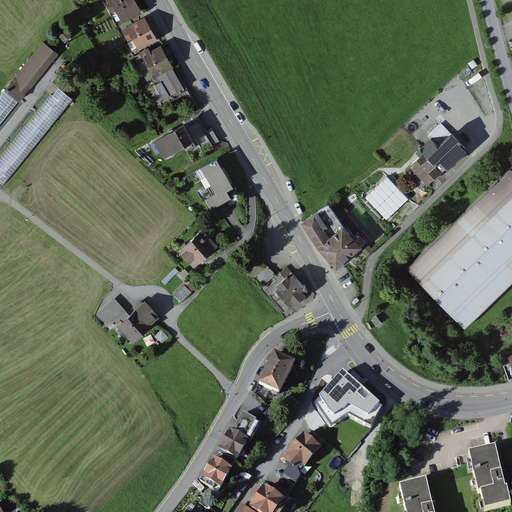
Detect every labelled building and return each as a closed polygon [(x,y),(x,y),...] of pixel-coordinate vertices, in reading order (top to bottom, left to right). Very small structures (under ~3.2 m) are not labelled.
[(138,10),(132,0),(110,0),(106,3),(112,12),(116,10),(122,19),(138,10)] [(139,20),(122,30),(126,37),(130,34),(138,47),(154,38),(144,20),(140,22),(139,20)] [(74,36),(62,27),(57,35),(69,43),(74,36)] [(55,55),(41,44),(9,87),(23,98),(55,55)] [(143,56),(142,56),(149,68),(143,71),(147,79),(151,77),(156,85),(149,89),(157,103),(171,95),(173,98),(181,93),(179,90),(183,88),(160,48),(151,53),(148,48),(141,52),(143,56)] [(58,89),(0,159),(0,183),(4,187),(74,101),(58,89)] [(77,115),(64,133),(72,139),(86,121),(77,115)] [(465,148),(441,123),(428,135),(439,147),(431,154),(427,149),(411,164),(428,182),(465,148)] [(170,133),(156,140),(165,156),(193,141),(184,125),(173,131),(172,129),(169,131),(170,133)] [(218,157),(201,168),(216,194),(210,197),(215,206),(233,196),(228,188),(234,184),(218,157)] [(511,281),(511,169),(511,168),(407,267),(465,327),(511,281)] [(55,193),(31,174),(26,181),(53,202),(57,197),(54,195),(55,193)] [(329,205),(303,222),(321,250),(336,267),(345,258),(365,241),(357,233),(352,237),(342,226),(329,205)] [(183,247),(179,251),(192,265),(198,259),(215,243),(202,230),(186,244),(185,242),(181,246),(183,247)] [(308,291),(291,272),(285,278),(282,275),(265,291),(283,312),(298,300),(299,301),(300,299),(302,298),(301,297),(308,291)] [(185,284),(176,293),(182,300),(191,291),(185,284)] [(147,302),(120,325),(133,341),(160,319),(147,302)] [(376,315),(371,319),(376,326),(379,324),(381,322),(376,315)] [(269,365),(266,369),(286,380),(294,365),(274,355),(270,362),(269,361),(268,362),(267,364),(269,365)] [(286,380),(266,369),(264,374),(262,373),(261,374),(261,376),(262,377),(259,384),(278,394),(286,380)] [(384,407),(344,369),(315,404),(331,428),(347,417),(371,429),(384,407)] [(220,450),(218,452),(233,461),(234,458),(237,460),(248,441),(246,440),(256,422),(243,414),(233,432),(230,430),(219,449),(220,450)] [(288,468),(284,475),(296,484),(300,477),(299,472),(319,449),(304,436),(282,461),(286,465),(288,468)] [(497,449),(469,455),(478,494),(481,493),(485,511),(511,505),(506,479),(504,480),(500,464),(497,449)] [(220,463),(213,459),(200,482),(217,493),(220,489),(233,466),(222,459),(220,463)] [(275,487),(287,495),(288,495),(296,484),(284,475),(275,487)] [(428,483),(401,489),(406,511),(433,511),(431,500),(428,483)] [(254,504),(251,508),(257,511),(282,511),(284,509),(279,506),(287,495),(275,487),(274,485),(269,492),(265,488),(262,493),(259,491),(251,502),(254,504)]
